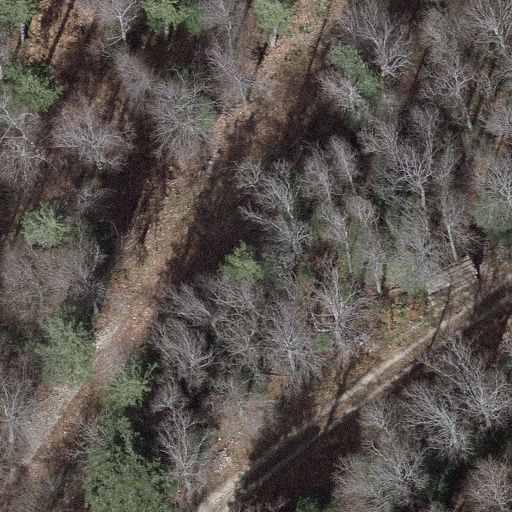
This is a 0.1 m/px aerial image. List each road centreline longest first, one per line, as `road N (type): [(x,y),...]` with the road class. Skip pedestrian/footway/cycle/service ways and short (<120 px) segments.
road 1 (track): [(347,0),(93,369),(5,511)]
road 2 (track): [(209,511),(274,450),(511,275)]
